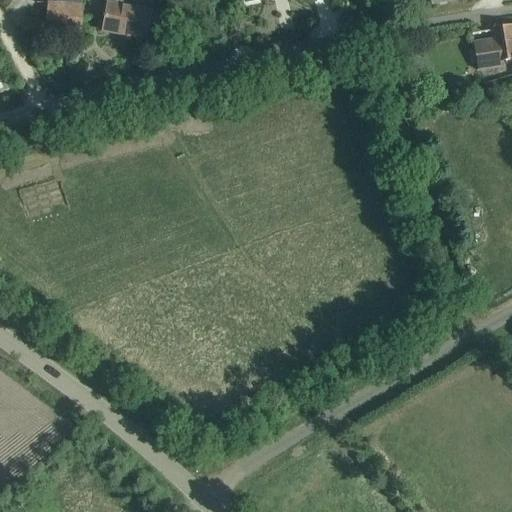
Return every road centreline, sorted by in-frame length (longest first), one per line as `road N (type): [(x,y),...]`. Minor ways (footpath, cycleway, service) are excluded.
road 1 (unclassified): [(46,106),(377,31),(511,12)]
road 2 (unclassified): [(201,498),(511,314)]
road 3 (unclassified): [(201,498),(0,337)]
